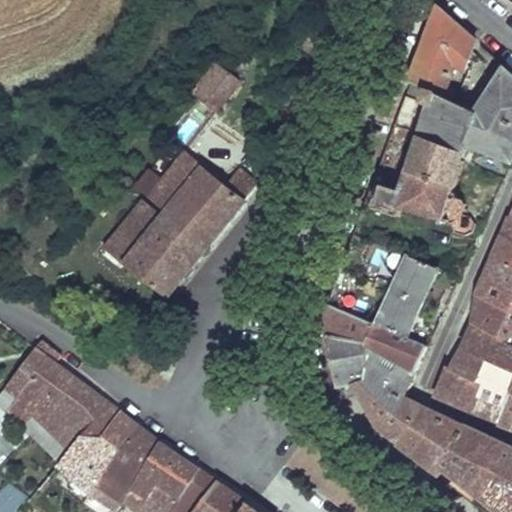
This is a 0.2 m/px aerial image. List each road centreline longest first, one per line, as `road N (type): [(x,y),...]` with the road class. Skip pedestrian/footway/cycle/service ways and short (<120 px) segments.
road 1 (residential): [(345,0),(178,427)]
road 2 (residential): [(511,432),(418,392),(511,181)]
road 3 (residential): [(178,427),(64,341),(0,308)]
road 4 (residential): [(294,511),(178,427)]
